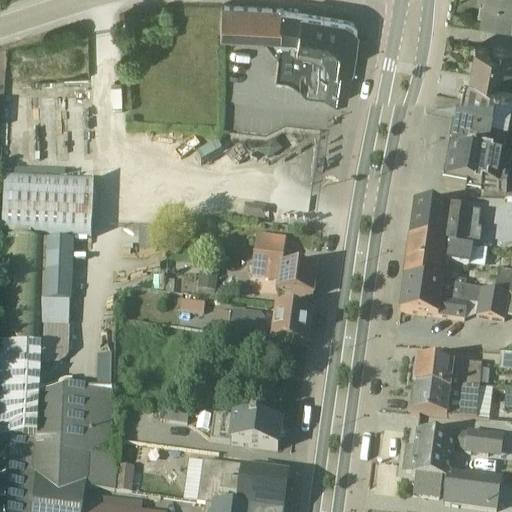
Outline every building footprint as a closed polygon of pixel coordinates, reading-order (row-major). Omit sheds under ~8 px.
[(511,0),(479,0),(478,6),(479,7),(511,13),(511,0)] [(281,9),(220,6),(217,39),(260,41),(274,58),(276,57),(274,77),(344,89),(345,88),(355,27),(351,22),(281,11),(281,9)] [(473,37),(468,64),(511,70),(511,38),(490,35),(489,40),(473,37)] [(511,70),(468,64),(460,104),(511,112),(511,70)] [(511,113),(511,112),(460,104),(455,135),(490,143),(490,147),(505,150),(511,113)] [(455,135),(449,164),(501,173),(505,150),(490,147),(490,143),(455,135)] [(270,150),(256,159),(266,173),(279,164),(270,150)] [(504,205),(509,175),(449,164),(443,200),(497,205),(498,204),(504,205)] [(88,239),(92,182),(3,178),(0,259),(0,511),(82,511),(84,503),(115,504),(116,470),(110,470),(111,406),(116,406),(70,404),(70,393),(37,391),(38,370),(58,369),(68,360),(73,239),(88,239)] [(511,216),(503,216),(501,229),(511,230),(511,216)] [(243,220),(241,233),(263,236),(265,223),(243,220)] [(408,254),(476,264),(478,247),(477,246),(475,246),(477,229),(413,220),(413,221),(408,254)] [(162,234),(137,234),(137,259),(162,259),(162,234)] [(274,308),(311,313),(314,286),(282,281),(285,253),(284,253),(254,250),(249,293),(275,297),(274,308)] [(408,254),(403,294),(442,300),(444,287),(441,287),(442,278),(483,284),(485,266),(476,264),(408,254)] [(189,305),(189,311),(213,314),(213,307),(215,307),(217,288),(198,286),(196,306),(189,305)] [(492,308),(511,311),(511,289),(497,287),(492,308)] [(503,333),(511,334),(511,311),(403,294),(398,327),(463,337),(465,319),(476,321),(474,332),(502,337),(503,333)] [(164,295),(164,309),(172,310),(173,295),(164,295)] [(180,318),(179,328),(202,331),(203,320),(180,318)] [(212,329),(210,348),(304,362),(308,327),(273,323),(271,338),(264,338),(259,330),(234,326),(229,330),(212,329)] [(511,387),(511,371),(498,370),(496,386),(511,387)] [(416,376),(412,402),(463,409),(464,402),(478,403),(479,381),(416,376)] [(412,402),(408,429),(408,430),(487,434),(490,405),(464,402),(463,409),(412,402)] [(511,407),(504,407),(502,424),(511,424),(511,407)] [(163,426),(162,437),(186,441),(187,429),(163,426)] [(279,440),(212,430),(209,457),(275,466),(279,440)] [(451,452),(415,448),(413,466),(405,465),(402,487),(410,488),(409,491),(413,492),(411,511),(437,511),(440,496),(443,496),(441,511),(496,511),(499,495),(448,489),(451,465),(463,467),(463,469),(498,474),(501,452),(465,448),(465,450),(452,448),(451,452)] [(195,511),(283,511),(286,492),(242,485),(242,483),(201,477),(195,511)]
